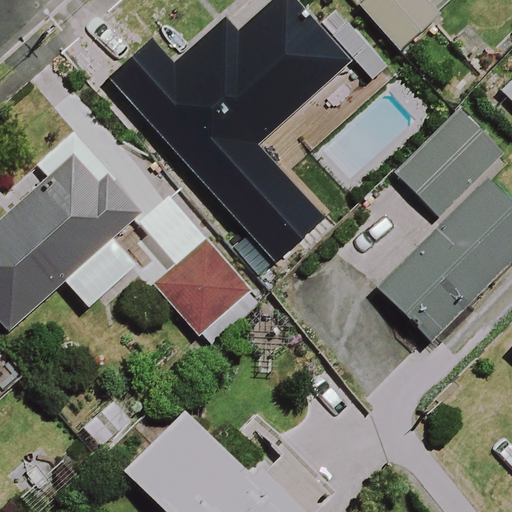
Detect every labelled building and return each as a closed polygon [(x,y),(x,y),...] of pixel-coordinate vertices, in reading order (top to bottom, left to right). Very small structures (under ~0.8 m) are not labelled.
[(348,65),(289,0),(268,0),(236,29),(226,18),(158,78),(236,165),(348,65)] [(455,0),(360,0),(355,5),(398,52),(455,0)] [(511,76),(497,90),(511,106),(511,76)] [(503,153),(462,110),(394,176),(435,218),(503,153)] [(0,329),(5,335),(142,217),(108,178),(72,137),(34,169),(47,184),(0,224),(0,329)] [(304,212),(263,164),(218,203),(259,251),(304,212)] [(511,260),(511,209),(487,184),(377,294),(427,344),(511,260)] [(246,293),(203,246),(154,292),(197,339),(246,293)] [(118,250),(83,280),(99,299),(134,269),(118,250)] [(130,422),(112,401),(81,427),(99,449),(130,422)] [(216,452),(181,416),(121,475),(156,511),(325,511),(339,499),(255,414),(216,452)]
